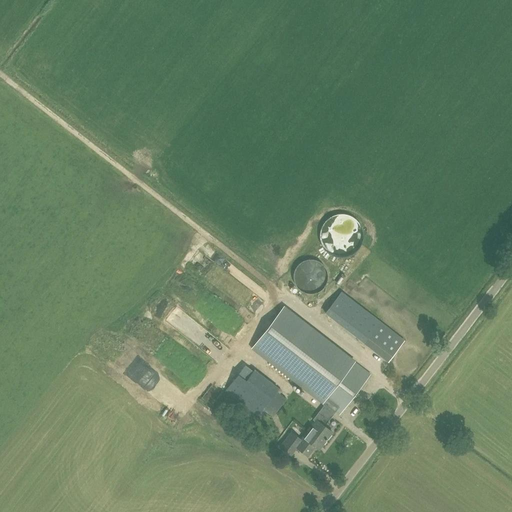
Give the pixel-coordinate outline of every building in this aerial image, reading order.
[(293,278),(293,279),(294,280),(294,282),(295,283),(295,285),(296,286),(297,287),(298,288),(299,289),(300,290),(302,291),(303,291),(304,292),(306,293),(307,293),(309,293),(310,293),(311,293),(313,293),(314,293),(316,292),(317,292),(318,291),(320,290),(321,290),(322,289),(323,288),(324,286),(325,285),(326,284),(326,283),(327,281),(327,280),(327,278),(327,277),(327,275),(327,274),(327,272),(327,271),(326,269),(325,268),(324,266),(324,265),(323,264),(321,263),(320,262),(319,261),(318,261),(316,260),(315,260),(313,259),(312,259),(310,259),(309,259),(307,259),(306,259),(305,260),(303,260),(302,261),(301,262),(299,263),(298,264),(297,265),(296,266),(295,267),(295,269),(294,270),(294,272),(293,273),(293,275),(293,276),(293,278)] [(325,312),(388,361),(404,340),(341,291),(325,312)] [(307,434),(322,445),(332,432),(323,424),(334,410),(339,414),(370,375),(311,329),(283,307),(252,347),(281,369),(325,404),(313,419),(316,422),(307,434)] [(189,336),(194,341),(207,329),(202,324),(189,336)] [(226,390),(257,415),(278,388),(254,370),(246,380),(238,374),(226,390)] [(279,447),(291,457),(297,448),(308,456),(315,446),(319,449),(322,445),(307,434),(306,435),(305,434),(301,439),(290,431),(279,447)]
